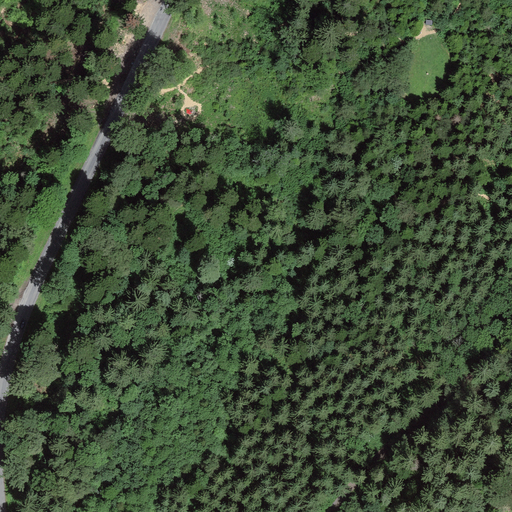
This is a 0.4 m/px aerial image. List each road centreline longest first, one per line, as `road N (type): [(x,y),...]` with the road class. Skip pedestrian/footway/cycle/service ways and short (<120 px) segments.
road 1 (tertiary): [(170,0),(27,304),(2,379),(0,417)]
road 2 (track): [(511,329),(331,511)]
